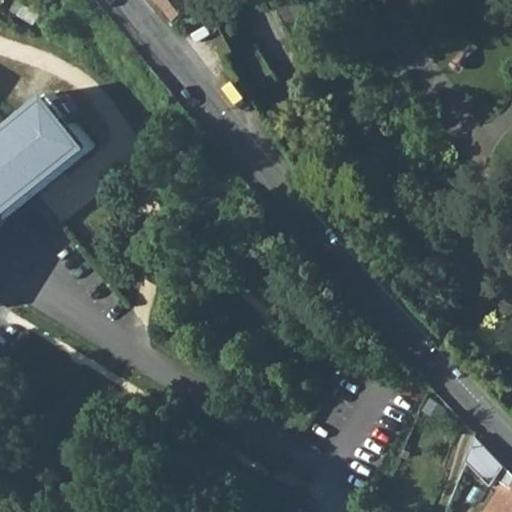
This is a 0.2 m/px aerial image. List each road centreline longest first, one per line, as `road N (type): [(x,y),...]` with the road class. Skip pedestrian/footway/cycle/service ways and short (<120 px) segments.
road 1 (residential): [(130,0),(511,441)]
road 2 (unknown): [(0,37),(91,84),(137,145),(158,240),(138,360)]
